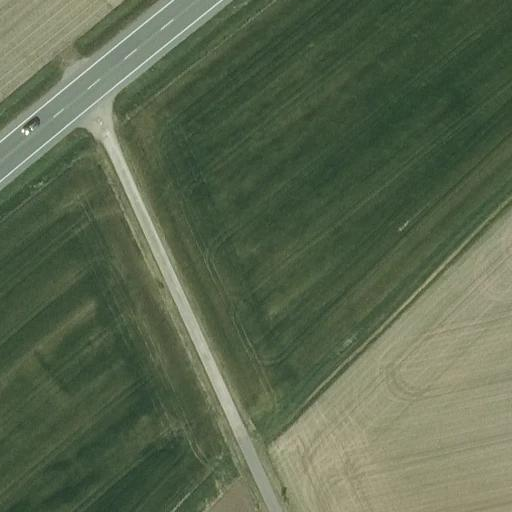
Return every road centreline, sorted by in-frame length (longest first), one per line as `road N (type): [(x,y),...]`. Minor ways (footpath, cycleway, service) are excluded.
road 1 (track): [(86,91),(287,511)]
road 2 (secondary): [(200,0),(0,163)]
